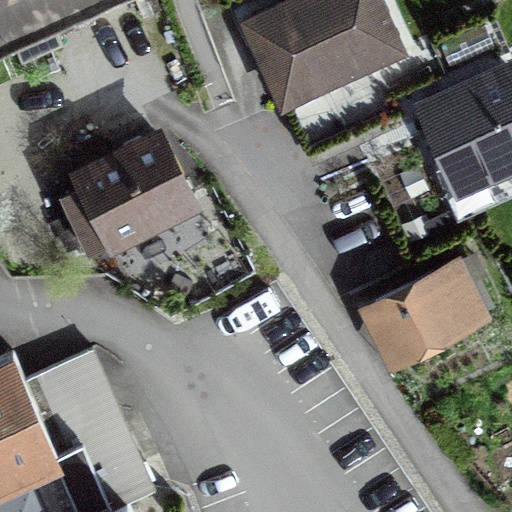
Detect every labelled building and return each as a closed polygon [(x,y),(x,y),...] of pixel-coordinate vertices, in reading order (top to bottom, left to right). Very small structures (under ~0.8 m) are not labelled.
[(292,0),(248,20),(284,101),(399,49),(377,0),(292,0)] [(488,159),(493,170),(511,161),(511,70),(483,83),(481,78),(423,104),(455,174),(488,159)] [(89,248),(189,199),(158,133),(111,156),(100,134),(73,147),(87,182),(63,194),(89,248)] [(374,299),(401,351),(484,310),(457,257),(374,299)] [(0,511),(132,511),(126,498),(93,511),(85,511),(13,349),(0,355),(0,511)]
